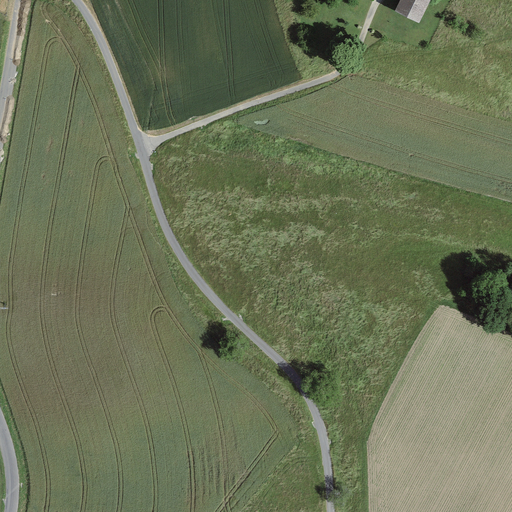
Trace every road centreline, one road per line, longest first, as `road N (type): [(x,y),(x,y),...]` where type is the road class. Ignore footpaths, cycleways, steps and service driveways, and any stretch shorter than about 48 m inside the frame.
road 1 (unclassified): [(75,0),(104,46),(190,268),(293,372),(318,415),(332,511)]
road 2 (tertiary): [(0,125),(21,0)]
